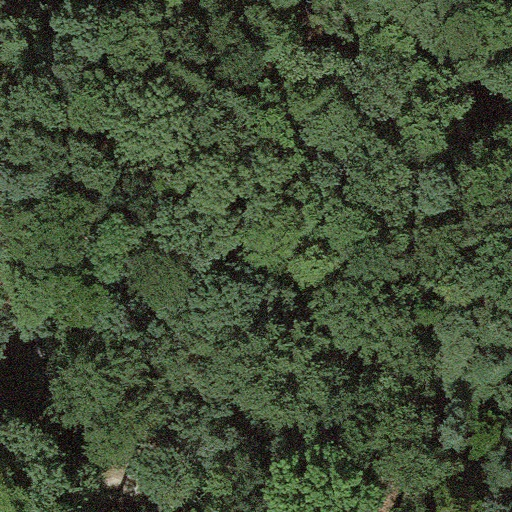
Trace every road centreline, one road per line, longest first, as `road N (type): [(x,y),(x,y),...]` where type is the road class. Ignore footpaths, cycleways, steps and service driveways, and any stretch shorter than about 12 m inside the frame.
road 1 (track): [(0,507),(154,487),(511,328)]
road 2 (track): [(511,108),(459,0)]
